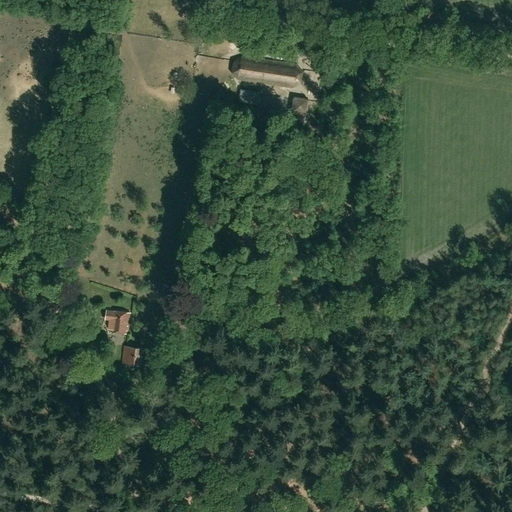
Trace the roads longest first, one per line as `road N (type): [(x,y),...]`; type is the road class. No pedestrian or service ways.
road 1 (track): [(0,213),(42,246),(79,329),(106,361),(116,439),(146,511)]
road 2 (track): [(511,58),(240,20),(231,30),(232,66)]
road 3 (track): [(511,331),(428,511)]
